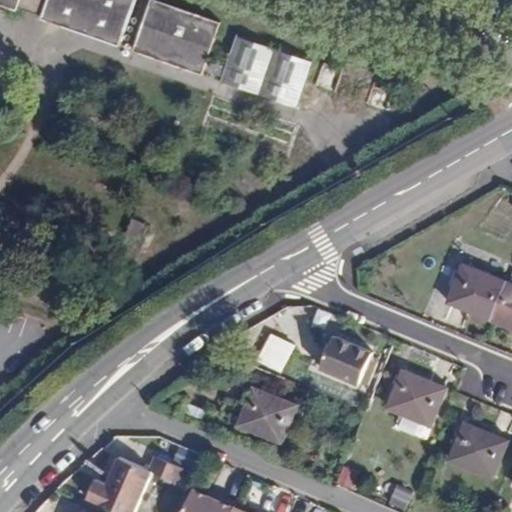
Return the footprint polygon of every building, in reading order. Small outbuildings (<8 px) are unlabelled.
[(145,0),(0,0),(0,4),(129,49),(145,0)] [(230,26),(162,1),(142,53),(213,78),(230,26)] [(238,35),(220,81),(299,106),(314,61),(238,35)] [(493,320),(508,283),(465,266),(450,302),(493,320)] [(511,285),(508,283),(493,320),(511,327),(511,285)] [(270,331),(257,358),(282,370),(295,343),(270,331)] [(376,352),(339,336),(325,368),(362,384),(376,352)] [(451,387),(408,369),(392,404),(435,423),(451,387)] [(300,403),(256,384),(240,421),(283,440),(300,403)] [(511,442),(511,440),(473,424),(458,459),(497,476),(511,442)] [(102,475),(94,494),(133,511),(135,511),(156,467),(181,478),(186,463),(159,451),(153,465),(127,453),(113,480),(102,475)] [(342,465),(336,482),(352,487),(357,470),(342,465)] [(404,509),(413,490),(396,482),(388,501),(404,509)] [(223,496),(194,483),(180,511),(235,511),(240,502),(241,497),(226,490),(223,496)] [(271,511),(261,511),(240,502),(235,511),(274,511),(272,511),(271,511)]
